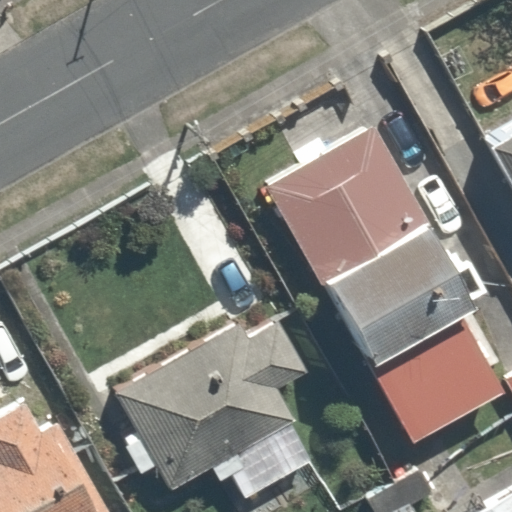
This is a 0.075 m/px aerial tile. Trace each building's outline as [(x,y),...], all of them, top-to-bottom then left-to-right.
[(511,93),(457,122),(511,231),(511,93)] [(391,207),(405,199),(355,109),(246,170),(297,260),(391,207)] [(297,260),(289,264),(334,344),(345,338),(436,287),(391,207),(297,260)] [(436,287),(345,338),(393,422),(484,371),(436,287)] [(234,307),(96,379),(147,476),(194,451),(215,491),(305,444),(284,404),(234,307)] [(511,354),(493,365),(511,402),(511,354)] [(0,511),(86,511),(25,387),(0,399),(0,511)] [(511,511),(511,477),(439,511),(511,511)]
